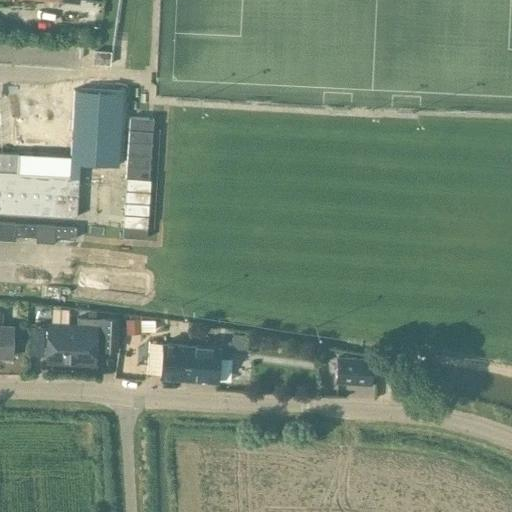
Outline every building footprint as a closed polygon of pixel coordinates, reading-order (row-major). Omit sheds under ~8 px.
[(0,213),(76,217),(78,177),(79,163),(118,165),(119,138),(120,128),(121,100),(122,92),(71,90),(69,156),(17,153),(0,152),(0,213)] [(138,93),(122,92),(121,100),(120,128),(119,138),(136,138),(138,93)] [(74,239),(75,227),(15,224),(0,223),(0,239),(14,241),(15,235),(35,237),(35,242),(53,243),(54,237),(74,239)] [(0,357),(11,358),(13,327),(2,327),(3,309),(0,308),(0,357)] [(45,363),(63,364),(63,360),(93,361),(93,349),(115,350),(117,320),(101,319),(77,318),(76,326),(46,325),(45,363)] [(159,376),(186,378),(188,345),(162,343),(159,376)] [(217,381),(229,381),(231,359),(218,358),(219,347),(188,345),(186,378),(217,381)] [(372,360),(337,358),(336,382),(371,384),(372,360)]
